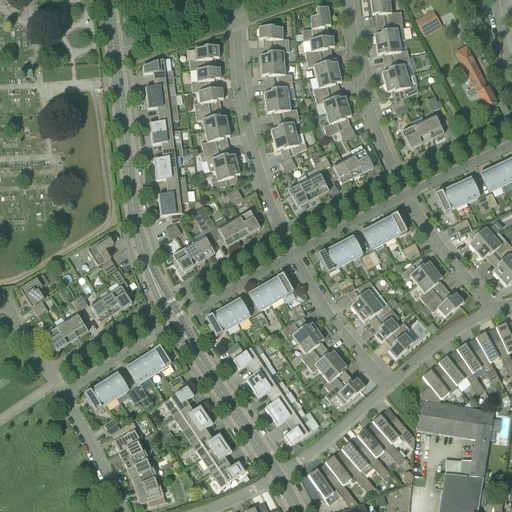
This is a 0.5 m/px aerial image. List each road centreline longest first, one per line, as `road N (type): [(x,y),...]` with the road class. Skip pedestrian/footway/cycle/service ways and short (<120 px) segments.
road 1 (tertiary): [(278,476),(152,276),(136,218),(115,55)]
road 2 (residential): [(282,230),(183,288),(195,309),(294,252)]
road 3 (residential): [(64,394),(156,333),(149,321),(143,313),(49,369)]
road 4 (residential): [(282,230),(253,147),(236,14)]
road 5 (residential): [(395,170),(370,111),(351,0)]
road 6 (residential): [(391,385),(294,252)]
road 7 (residential): [(495,310),(407,193)]
road 8 (residential): [(278,476),(391,385)]
road 9 (residential): [(124,511),(64,394)]
road 10 (residential): [(391,385),(495,310)]
road 11 (residential): [(395,170),(282,230)]
road 12 (residential): [(115,55),(236,14)]
road 13 (residential): [(511,117),(395,170)]
road 14 (residential): [(294,252),(407,193)]
